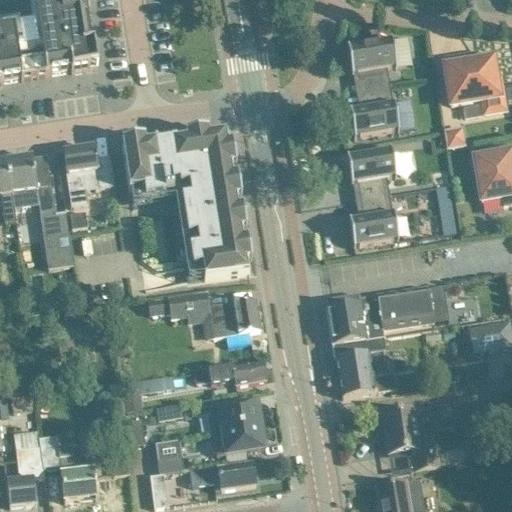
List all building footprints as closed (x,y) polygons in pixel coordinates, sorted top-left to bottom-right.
[(86,0),(32,0),(38,29),(0,35),(0,86),(98,73),(86,0)] [(360,95),(391,90),(385,91),(382,73),(395,71),(395,72),(396,72),(391,44),(390,44),(390,45),(348,52),(348,51),(347,51),(351,80),(353,80),(352,78),(357,77),(360,95)] [(495,83),(492,64),(462,69),(461,60),(446,63),(448,71),(445,72),(451,109),(482,104),(484,117),(504,114),(499,82),(495,83)] [(391,90),(360,95),(363,113),(350,116),(350,114),(349,115),(354,143),(355,143),(355,142),(375,138),(397,134),(397,136),(399,135),(394,107),(392,107),(393,109),(388,109),(385,92),(391,91),(391,90)] [(448,150),(463,148),(460,134),(446,136),(448,150)] [(144,147),(121,151),(128,195),(130,195),(133,211),(176,205),(188,286),(204,284),(204,285),(249,278),(247,267),(244,244),(242,235),(239,212),(237,203),(233,180),(232,172),(228,149),(226,136),(208,139),(185,143),(171,145),(171,146),(157,148),(156,145),(144,147)] [(93,151),(63,156),(71,211),(87,208),(85,196),(114,191),(109,161),(96,163),(96,161),(94,162),(93,151)] [(360,205),(390,200),(385,200),(382,183),(394,181),(394,182),(396,182),(391,153),(390,154),(390,155),(348,162),(347,161),(346,161),(351,189),(352,189),(352,188),(357,187),(360,205)] [(504,210),(511,208),(511,170),(510,160),(497,163),(496,158),(495,159),(495,160),(473,164),(481,207),(482,207),(482,205),(501,202),(502,211),(504,211),(504,210)] [(32,160),(6,164),(11,196),(13,209),(14,213),(38,209),(36,192),(32,162),(32,160)] [(46,160),(32,162),(36,192),(38,209),(39,214),(54,212),(49,180),(46,160)] [(6,164),(0,164),(0,197),(2,211),(5,228),(16,226),(14,213),(13,209),(11,196),(6,164)] [(390,200),(360,205),(363,223),(350,225),(350,224),(348,224),(353,253),(354,253),(354,251),(396,244),(397,245),(398,245),(393,217),(392,217),(392,218),(388,219),(385,201),(390,200)] [(54,212),(39,214),(43,241),(48,274),(74,270),(69,237),(66,216),(55,218),(54,212)] [(72,234),(87,232),(85,217),(70,219),(72,234)] [(385,355),(385,351),(383,341),(382,337),(383,337),(383,336),(448,326),(442,289),(376,300),(376,301),(359,303),(358,299),(325,304),(332,350),(333,349),(336,363),(382,355),(382,356),(385,355)] [(207,297),(148,306),(150,318),(169,315),(171,324),(209,319),(213,343),(227,341),(240,339),(260,335),(254,303),(235,307),(219,309),(209,311),(207,297)] [(22,302),(0,305),(0,316),(1,322),(24,318),(22,302)] [(511,349),(508,327),(469,334),(473,357),(511,350),(511,349)] [(52,347),(95,341),(93,329),(51,335),(52,347)] [(386,379),(382,356),(382,355),(336,363),(335,363),(342,402),(361,399),(396,394),(394,378),(386,379)] [(263,366),(243,369),(208,375),(194,378),(196,387),(210,385),(211,389),(235,385),(236,391),(266,386),(263,366)] [(144,384),(124,386),(125,400),(128,417),(143,415),(140,398),(151,396),(173,393),(173,387),(172,380),(144,384)] [(412,414),(384,418),(390,458),(406,455),(410,477),(430,474),(441,472),(438,449),(427,451),(418,452),(414,427),(431,425),(432,429),(460,424),(459,421),(485,417),(482,401),(457,405),(458,408),(412,415),(412,414)] [(30,402),(11,404),(13,417),(31,415),(30,402)] [(212,403),(200,406),(201,413),(213,410),(212,403)] [(0,424),(9,423),(6,406),(0,407),(0,424)] [(219,414),(209,416),(213,438),(260,430),(256,408),(219,414)] [(141,425),(126,427),(130,452),(145,449),(141,425)] [(260,430),(213,438),(217,461),(226,459),(263,453),(260,430)] [(91,459),(73,461),(72,449),(59,450),(58,441),(39,443),(40,452),(43,474),(60,472),(64,507),(96,503),(94,490),(95,490),(95,487),(94,487),(91,459)] [(75,459),(86,458),(86,443),(74,443),(75,459)] [(43,475),(43,474),(40,452),(18,454),(20,471),(18,472),(19,485),(6,486),(8,511),(11,511),(36,509),(32,476),(43,475)] [(181,462),(157,465),(158,479),(183,476),(181,462)] [(254,482),(252,467),(190,476),(192,491),(213,488),(215,497),(255,491),(255,489),(253,489),(252,482),(254,482)] [(159,511),(166,511),(164,492),(163,479),(150,480),(153,511),(159,511)] [(423,511),(419,484),(375,491),(378,511),(423,511)]
